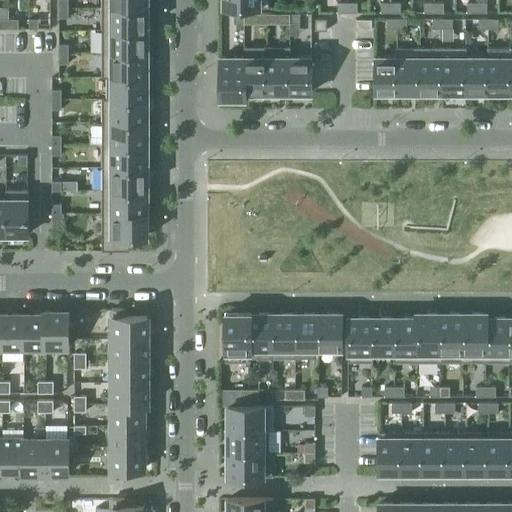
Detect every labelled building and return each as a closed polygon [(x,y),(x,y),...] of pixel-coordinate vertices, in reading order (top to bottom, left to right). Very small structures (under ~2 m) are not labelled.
[(346,12),(346,2),(337,2),(337,12),(346,12)] [(356,2),(346,2),(346,12),(356,12),(356,2)] [(380,12),(390,13),(390,2),(380,2),(380,12)] [(390,2),(390,13),(400,13),(400,2),(390,2)] [(433,12),(433,2),(423,2),(423,12),(433,12)] [(443,2),(433,2),(433,12),(443,12),(443,2)] [(466,13),(476,13),(476,2),(466,2),(466,13)] [(476,2),(476,13),(486,13),(486,2),(476,2)] [(68,8),(58,8),(58,18),(68,18),(68,8)] [(101,8),(101,31),(147,31),(147,10),(147,8),(101,8)] [(233,23),(243,23),(243,13),(233,13),(233,23)] [(243,13),(243,23),(253,23),(253,13),(243,13)] [(279,23),(289,23),(289,13),(279,13),(279,23)] [(289,13),(289,23),(299,23),(299,13),(289,13)] [(314,18),(314,30),(326,30),(326,18),(314,18)] [(396,28),(396,18),(386,18),(386,28),(396,28)] [(406,18),(396,18),(396,28),(406,28),(406,18)] [(442,28),(442,18),(432,18),(432,28),(442,28)] [(452,18),(442,18),(442,28),(452,28),(452,18)] [(477,28),(487,28),(487,18),(477,18),(477,28)] [(487,18),(487,28),(497,28),(497,18),(487,18)] [(18,19),(8,19),(8,28),(18,28),(18,19)] [(38,28),(38,19),(28,19),(28,28),(38,28)] [(355,29),(371,30),(371,19),(355,19),(355,29)] [(101,53),(147,53),(147,31),(101,31),(101,53)] [(58,44),(58,54),(67,54),(67,44),(58,44)] [(266,47),(243,47),(243,57),(243,93),(245,93),(266,92),(266,47)] [(289,47),(266,47),(266,92),(289,92),(289,57),(289,47)] [(395,47),(395,56),(396,56),(396,92),(419,92),(419,47),(395,47)] [(442,47),(419,47),(419,92),(442,92),(442,47)] [(466,47),(442,47),(442,92),(464,92),(464,56),(466,56),(466,47)] [(486,47),(486,56),(487,56),(487,92),(510,92),(510,47),(486,47)] [(101,77),(106,77),(106,76),(147,76),(147,53),(101,53),(101,77)] [(67,54),(58,54),(58,63),(67,63),(67,54)] [(289,57),(289,92),(311,92),(310,56),(289,57)] [(396,56),(395,56),(374,56),(374,93),(396,92),(396,56)] [(486,56),(466,56),(464,56),(464,92),(487,92),(487,56),(486,56)] [(243,93),(243,57),(219,57),(219,97),(245,97),(245,93),(243,93)] [(106,77),(106,98),(106,99),(147,99),(147,78),(147,76),(106,76),(106,77)] [(51,89),(51,99),(60,99),(60,89),(51,89)] [(101,98),(101,122),(147,122),(147,99),(106,99),(106,98),(101,98)] [(60,99),(51,99),(51,109),(60,109),(60,99)] [(101,122),(101,145),(147,145),(147,124),(147,122),(101,122)] [(51,135),(51,145),(60,145),(60,135),(51,135)] [(60,145),(51,145),(51,155),(60,155),(60,145)] [(101,145),(101,167),(147,167),(147,146),(147,145),(101,145)] [(17,154),(17,164),(27,164),(27,154),(17,154)] [(101,167),(101,190),(147,190),(147,169),(147,167),(101,167)] [(61,190),(61,181),(51,181),(51,190),(61,190)] [(5,189),(5,198),(6,198),(5,234),(27,234),(27,189),(5,189)] [(101,190),(101,213),(147,213),(147,192),(147,190),(101,190)] [(51,203),(51,213),(61,213),(60,203),(51,203)] [(61,213),(51,213),(51,229),(63,229),(63,213),(61,213)] [(147,213),(101,213),(101,250),(129,250),(129,236),(147,236),(147,225),(147,213)] [(111,308),(111,338),(127,338),(146,338),(146,316),(127,316),(123,316),(123,308),(111,308)] [(23,346),(45,346),(45,311),(44,311),(44,314),(23,314),(23,346)] [(45,311),(45,346),(67,346),(67,311),(45,311)] [(248,358),(249,312),(224,312),(225,362),(250,362),(250,358),(248,358)] [(271,312),(249,312),(248,358),(250,358),(271,358),(271,312)] [(294,312),(271,312),(271,358),(294,358),(294,312)] [(317,312),(294,312),(294,358),(318,358),(318,348),(317,348),(317,312)] [(341,312),(317,312),(317,348),(318,348),(341,348),(341,312)] [(415,312),(415,316),(416,316),(416,362),(439,362),(439,312),(415,312)] [(462,312),(439,312),(439,362),(462,362),(462,312)] [(486,312),(462,312),(462,362),(485,362),(485,316),(486,316),(486,312)] [(1,346),(23,346),(23,314),(1,314),(1,346)] [(371,352),(371,316),(347,316),(347,362),(372,362),(372,352),(371,352)] [(394,316),(371,316),(371,352),(372,352),(392,352),(394,352),(394,316)] [(415,316),(394,316),(394,352),(392,352),(393,362),(413,362),(416,362),(416,316),(415,316)] [(508,316),(486,316),(485,316),(485,362),(505,362),(508,362),(508,316)] [(111,338),(111,360),(127,360),(146,360),(146,338),(127,338),(111,338)] [(111,360),(111,382),(127,382),(146,382),(146,360),(127,360),(111,360)] [(111,389),(111,403),(127,403),(146,403),(146,382),(127,382),(111,382),(111,389)] [(317,386),(317,396),(327,396),(327,386),(317,386)] [(361,396),(371,396),(371,386),(361,386),(361,396)] [(393,396),(393,386),(384,386),(384,396),(393,396)] [(403,386),(393,386),(393,396),(403,396),(403,386)] [(439,396),(439,386),(429,386),(429,396),(439,396)] [(449,386),(439,386),(439,396),(449,396),(449,386)] [(475,396),(485,396),(485,386),(475,386),(475,396)] [(485,386),(485,396),(495,396),(495,386),(485,386)] [(238,399),(248,399),(248,389),(238,389),(238,399)] [(248,389),(248,399),(258,399),(258,389),(248,389)] [(284,399),(294,399),(294,389),(284,389),(284,399)] [(294,389),(294,399),(304,399),(304,389),(294,389)] [(391,412),(401,412),(401,402),(391,402),(391,412)] [(401,402),(401,412),(411,412),(411,402),(401,402)] [(444,412),(444,402),(434,402),(434,412),(444,412)] [(454,402),(444,402),(444,412),(454,412),(454,402)] [(487,412),(487,402),(477,402),(477,412),(487,412)] [(497,402),(487,402),(487,412),(497,412),(497,402)] [(111,403),(111,425),(143,425),(143,404),(146,404),(146,403),(127,403),(111,403)] [(227,405),(227,429),(268,429),(268,430),(272,430),(272,405),(227,405)] [(314,405),(304,405),(304,415),(314,415),(314,405)] [(73,425),(73,433),(85,433),(85,425),(73,425)] [(111,425),(111,446),(127,446),(143,446),(143,425),(111,425)] [(227,429),(227,452),(268,452),(268,451),(268,430),(268,429),(227,429)] [(400,472),(400,431),(378,431),(378,472),(400,472)] [(422,431),(400,431),(400,472),(422,472),(422,431)] [(444,432),(422,431),(422,472),(444,472),(444,432)] [(466,432),(444,432),(444,472),(466,472),(466,432)] [(488,432),(466,432),(466,472),(488,472),(488,432)] [(510,432),(488,432),(488,472),(510,472),(510,432)] [(22,473),(23,473),(23,439),(1,439),(1,469),(22,469),(22,473)] [(23,473),(45,473),(45,439),(23,439),(23,473)] [(45,439),(45,473),(67,473),(67,439),(45,439)] [(304,442),(304,452),(309,452),(314,452),(314,442),(304,442)] [(127,446),(111,446),(111,476),(123,476),(123,469),(127,469),(143,469),(143,446),(127,446)] [(268,452),(227,452),(227,476),(272,476),(273,451),(268,451),(268,452)] [(309,452),(304,452),(304,462),(314,462),(314,452),(309,452)] [(111,498),(111,511),(142,511),(143,506),(123,506),(123,498),(111,498)] [(227,498),(226,511),(272,511),(272,498),(227,498)] [(304,498),(304,508),(314,508),(314,498),(304,498)] [(275,499),(274,511),(286,511),(287,499),(275,499)] [(400,511),(400,502),(378,502),(378,511),(400,511)] [(422,511),(422,502),(400,502),(400,511),(422,511)] [(443,511),(444,502),(422,502),(422,511),(443,511)] [(465,511),(466,502),(444,502),(443,511),(465,511)] [(487,511),(488,502),(466,502),(465,511),(487,511)] [(509,511),(510,502),(488,502),(487,511),(509,511)]
